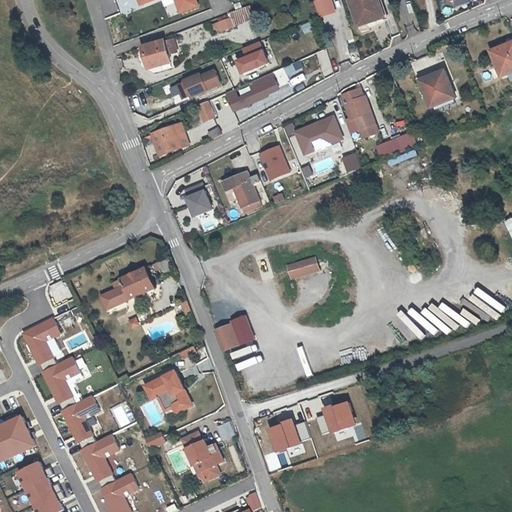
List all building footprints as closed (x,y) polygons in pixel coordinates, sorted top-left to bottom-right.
[(140,0),(143,4),(152,0),(178,0),(183,10),(201,3),(199,0),(140,0)] [(331,0),(318,0),(316,1),(322,17),(336,12),(331,0)] [(375,17),(369,0),(352,0),(362,27),(374,23),(372,18),(375,17)] [(369,0),(375,17),(386,13),(381,0),(369,0)] [(229,16),(232,26),(251,18),(247,6),(228,13),(229,16)] [(375,17),(377,22),(388,18),(386,13),(375,17)] [(229,16),(217,20),(221,30),(232,26),(229,16)] [(170,54),(179,52),(175,40),(167,42),(170,54)] [(246,48),(250,57),(240,61),(245,72),(270,62),(262,41),(246,48)] [(170,54),(167,42),(144,48),(150,69),(172,62),(170,54)] [(511,73),(511,43),(492,51),(502,77),(511,73)] [(279,80),(299,71),(296,63),(275,72),(279,80)] [(436,74),(437,78),(423,84),(433,107),(458,96),(447,69),(436,74)] [(200,76),(178,85),(184,99),(192,96),(221,85),(216,72),(201,78),(200,76)] [(236,88),(229,92),(236,109),(270,94),(269,93),(280,88),(273,72),(252,81),(256,90),(241,98),(236,88)] [(365,89),(357,91),(360,99),(368,96),(365,89)] [(354,121),(350,122),(353,131),(362,128),(362,129),(377,123),(368,96),(360,99),(357,91),(345,96),(354,121)] [(227,94),(212,101),(224,132),(240,125),(238,120),(252,114),(250,108),(235,114),(227,94)] [(204,122),(215,117),(208,101),(198,105),(204,122)] [(337,116),(299,131),(308,153),(317,149),(313,140),(325,135),(337,141),(346,137),(337,116)] [(153,133),(161,155),(190,145),(182,123),(153,133)] [(377,123),(362,129),(365,137),(380,132),(377,123)] [(220,128),(210,133),(213,139),(223,134),(220,128)] [(416,147),(410,134),(378,147),(383,160),(416,147)] [(281,146),(262,153),(273,179),(291,171),(281,146)] [(363,166),(358,153),(345,157),(350,171),(363,166)] [(310,165),(303,168),(307,177),(314,174),(310,165)] [(239,187),(244,199),(241,200),(244,208),(262,201),(256,186),(263,183),(261,175),(253,178),(251,172),(227,182),(230,191),(239,187)] [(205,181),(186,189),(197,217),(217,209),(205,181)] [(262,201),(244,208),(247,212),(264,205),(262,201)] [(318,257),(288,265),(292,280),(322,272),(318,257)] [(125,285),(101,296),(109,312),(157,288),(147,267),(122,279),(125,285)] [(188,301),(182,303),(188,317),(193,314),(188,301)] [(249,315),(234,321),(243,346),(258,340),(249,315)] [(130,321),(133,329),(142,325),(138,317),(130,321)] [(63,334),(56,318),(25,334),(41,366),(42,365),(46,372),(60,365),(48,341),(63,334)] [(241,345),(233,324),(217,331),(225,351),(232,349),(241,345)] [(196,346),(181,354),(185,361),(200,354),(196,346)] [(83,373),(75,357),(60,365),(46,372),(45,372),(61,404),(62,404),(65,411),(79,404),(68,380),(83,373)] [(174,408),(182,404),(185,409),(193,405),(176,370),(145,385),(151,399),(158,395),(166,411),(174,408)] [(102,412),(95,396),(79,404),(65,411),(64,411),(80,443),(81,443),(85,450),(99,443),(87,419),(102,412)] [(324,433),(335,429),(336,431),(350,426),(349,424),(357,421),(352,409),(353,409),(350,400),(337,405),(336,403),(326,407),(328,412),(318,416),(324,433)] [(182,404),(174,408),(177,413),(185,409),(182,404)] [(0,462),(38,445),(24,416),(0,427),(0,462)] [(285,422),(286,424),(273,429),(276,438),(277,437),(282,450),(290,447),(290,448),(304,443),(303,441),(314,437),(307,420),(297,424),(295,419),(285,422)] [(234,434),(229,421),(220,425),(225,438),(234,434)] [(161,431),(146,438),(151,448),(166,441),(161,431)] [(224,460),(217,444),(209,448),(206,440),(203,441),(200,432),(184,439),(198,471),(204,468),(209,479),(221,474),(216,463),(224,460)] [(122,450),(114,435),(99,443),(85,450),(84,450),(100,482),(101,482),(104,489),(118,481),(107,458),(122,450)] [(41,462),(20,472),(39,511),(61,511),(66,510),(61,501),(67,498),(60,484),(54,487),(49,478),(56,475),(52,468),(46,471),(41,462)] [(141,489),(134,474),(118,481),(104,489),(103,489),(114,511),(133,511),(126,497),(141,489)] [(252,511),(254,511),(262,508),(257,494),(251,497),(252,498),(248,500),(252,511)]
